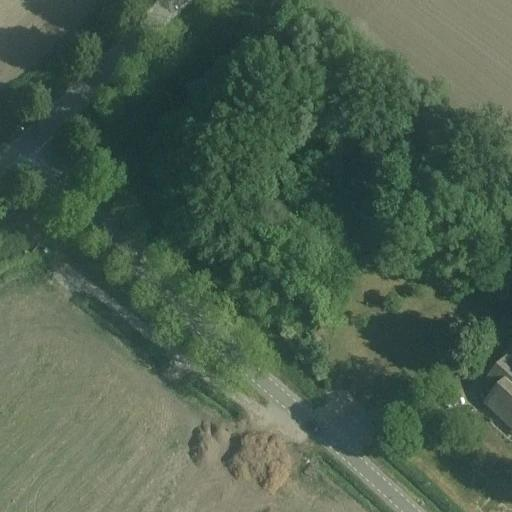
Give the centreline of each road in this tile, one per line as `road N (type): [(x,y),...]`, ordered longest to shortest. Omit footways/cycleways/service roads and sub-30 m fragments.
road 1 (tertiary): [(26,148),(135,264),(409,511)]
road 2 (track): [(302,417),(261,413),(68,271),(59,288)]
road 3 (tertiary): [(26,148),(183,0)]
